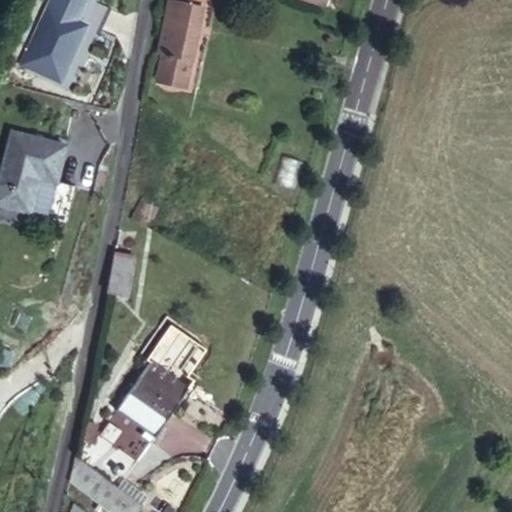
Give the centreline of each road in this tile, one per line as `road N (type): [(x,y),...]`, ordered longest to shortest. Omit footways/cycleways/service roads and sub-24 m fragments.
road 1 (tertiary): [(387,0),(274,386),(212,511)]
road 2 (residential): [(43,511),(152,0)]
